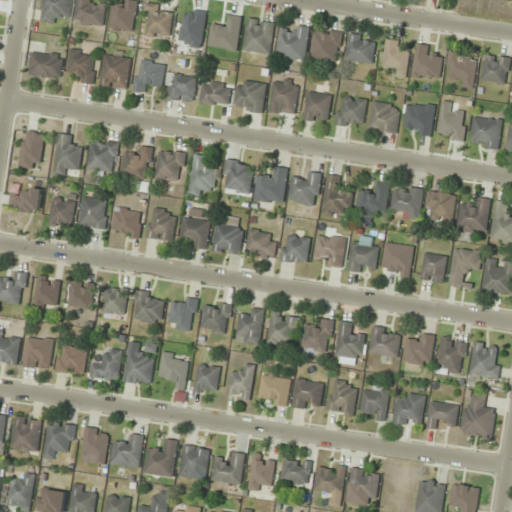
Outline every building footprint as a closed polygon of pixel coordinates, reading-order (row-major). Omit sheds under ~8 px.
[(70,16),(72,0),(43,0),(41,22),(60,24),(61,15),(70,16)] [(88,4),(88,0),(76,0),(75,23),(104,26),(106,6),(88,4)] [(137,27),(133,0),(130,0),(112,2),(116,30),(137,27)] [(142,34),(170,38),(174,8),(146,4),(142,34)] [(243,49),(270,54),(275,23),(248,18),(243,49)] [(306,60),(310,27),(283,24),(279,56),(306,60)] [(342,32),(316,28),(311,60),(337,64),(342,32)] [(346,60),(373,63),(376,38),(348,35),(346,60)] [(414,52),(403,47),(404,44),(391,39),(381,62),(395,69),(393,73),(402,77),(414,52)] [(416,44),(412,76),(439,80),(442,57),(433,56),(434,46),(416,44)] [(97,53),(72,50),(69,71),(78,72),(77,82),(93,84),(97,53)] [(63,55),(32,51),(30,74),(61,77),(63,55)] [(456,75),(456,86),(477,84),(475,53),(447,55),(448,75),(456,75)] [(132,58),(105,54),(100,85),(127,89),(132,58)] [(485,54),(481,80),(507,83),(511,58),(485,54)] [(151,83),(162,85),(165,63),(139,59),(135,90),(150,92),(151,83)] [(194,101),(197,76),(169,73),(166,99),(194,101)] [(294,114),(299,81),(274,77),(270,111),(294,114)] [(234,108),(263,112),(267,84),(238,80),(234,108)] [(230,106),(232,85),(203,82),(201,104),(230,106)] [(331,93),(307,92),(306,120),(329,121),(331,93)] [(367,99),(339,97),(337,125),(364,127),(367,99)] [(431,135),(436,106),(409,101),(404,131),(431,135)] [(437,135),(463,140),(468,114),(451,111),(453,103),(444,101),(437,135)] [(370,130),(397,133),(400,104),(373,102),(370,130)] [(502,120),(474,117),(471,144),(499,147),(502,120)] [(54,173),(78,176),(82,146),(73,145),(74,134),(59,132),(54,173)] [(88,169),(115,171),(118,142),(91,140),(88,169)] [(152,148),(139,146),(138,154),(124,152),(121,175),(148,179),(152,148)] [(184,180),(184,151),(158,151),(158,180),(184,180)] [(190,194),(203,196),(204,187),(214,188),(217,168),(207,166),(208,157),(195,155),(190,194)] [(223,189),(251,191),(253,162),(225,161),(223,189)] [(258,174),(255,200),(284,204),(288,168),(277,167),(275,176),(258,174)] [(311,179),(291,179),(291,203),(320,203),(320,172),(311,172),(311,179)] [(339,187),(340,176),(327,175),(323,212),(350,215),(353,189),(339,187)] [(378,190),(359,189),(358,218),(375,219),(375,212),(387,212),(388,182),(379,182),(378,190)] [(43,189),(14,184),(9,208),(39,213),(43,189)] [(393,207),(403,208),(402,216),(420,219),(424,189),(396,185),(393,207)] [(426,218),(453,221),(456,193),(428,191),(426,218)] [(75,194),(67,194),(67,198),(52,197),(51,226),(74,227),(75,194)] [(108,200),(84,197),(80,226),(105,229),(108,200)] [(461,204),(458,232),(487,235),(490,198),(479,197),(478,206),(461,204)] [(511,244),(511,212),(511,213),(511,211),(511,202),(496,200),(491,242),(511,244)] [(112,233),(140,236),(143,211),(115,208),(112,233)] [(176,210),(150,209),(149,240),(175,241),(176,210)] [(207,248),(210,220),(184,218),(182,237),(191,238),(190,247),(207,248)] [(214,252),(242,252),(243,219),(227,218),(227,226),(215,226),(214,252)] [(277,241),(269,240),(270,232),(250,229),(247,253),(275,257),(277,241)] [(282,260),(308,264),(312,238),(285,234),(282,260)] [(325,256),(324,264),(343,266),(346,237),(319,235),(316,256),(325,256)] [(360,242),(353,241),(348,268),(375,273),(380,240),(361,237),(360,242)] [(412,275),(414,245),(391,244),(389,273),(412,275)] [(481,250),(453,250),(453,286),(467,286),(467,271),(481,271),(481,250)] [(423,280),(445,280),(446,255),(424,254),(423,280)] [(483,291),(511,293),(511,259),(486,257),(483,291)] [(0,278),(0,300),(23,305),(28,273),(13,271),(11,280),(0,278)] [(60,278),(39,276),(36,307),(58,309),(60,278)] [(94,283),(72,281),(70,306),(92,309),(94,283)] [(129,289),(106,287),(103,312),(126,314),(129,289)] [(164,301),(153,300),(154,292),(137,290),(134,320),(161,322),(164,301)] [(198,300),(175,295),(169,326),(192,331),(198,300)] [(201,329),(227,333),(232,305),(206,301),(201,329)] [(238,343),(262,343),(263,309),(250,309),(250,315),(239,314),(238,343)] [(290,348),(300,322),(277,313),(267,339),(290,348)] [(334,320),(322,318),(320,329),(306,326),(302,347),(329,351),(334,320)] [(336,356),(363,359),(366,334),(351,332),(352,322),(340,321),(336,356)] [(402,331),(374,326),(369,352),(397,358),(402,331)] [(0,360),(18,363),(22,335),(0,330),(0,360)] [(404,362),(431,366),(435,336),(418,333),(417,341),(407,340),(404,362)] [(54,339),(27,337),(25,366),(51,369),(54,339)] [(467,341),(442,337),(437,369),(463,373),(467,341)] [(87,343),(59,343),(59,373),(87,373),(87,343)] [(472,375),(499,377),(501,345),(473,343),(472,375)] [(129,351),(125,381),(151,385),(158,345),(148,344),(147,354),(129,351)] [(93,362),(92,378),(121,379),(122,349),(104,348),(104,362),(93,362)] [(185,389),(190,356),(163,353),(160,377),(177,379),(176,388),(185,389)] [(228,394),(249,399),(256,365),(245,363),(243,374),(233,372),(228,394)] [(194,390),(217,394),(221,367),(198,364),(194,390)] [(258,401),(288,404),(291,378),(261,375),(258,401)] [(312,401),(321,402),(324,383),(297,379),(293,406),(310,409),(312,401)] [(358,383),(332,380),(328,411),(354,414),(358,383)] [(360,408),(371,411),(370,417),(384,420),(390,391),(365,386),(360,408)] [(423,426),(426,396),(398,393),(395,422),(423,426)] [(464,404),(461,433),(493,436),(496,408),(486,407),(487,396),(474,394),(473,405),(464,404)] [(457,423),(459,404),(431,401),(428,427),(437,428),(438,421),(457,423)] [(0,453),(4,454),(8,416),(0,414),(0,453)] [(10,447),(36,453),(43,421),(17,416),(10,447)] [(75,426),(50,422),(44,457),(54,459),(56,450),(71,453),(75,426)] [(82,461),(106,464),(110,429),(86,427),(82,461)] [(140,468),(144,435),(127,433),(126,443),(115,442),(112,464),(140,468)] [(149,447),(144,473),(173,478),(179,441),(168,439),(166,450),(149,447)] [(211,449),(184,444),(180,475),(206,479),(211,449)] [(213,481),(242,484),(245,454),(234,453),(234,461),(215,459),(213,481)] [(276,457),(254,454),(249,488),(271,491),(276,457)] [(313,461),(285,458),(282,480),(310,484),(313,461)] [(337,470),(318,468),(315,492),(332,494),(331,505),(341,506),(347,466),(338,465),(337,470)] [(347,499),(375,505),(381,473),(352,468),(347,499)] [(8,504),(29,509),(36,475),(24,473),(22,482),(13,480),(8,504)] [(441,511),(446,483),(421,480),(417,511),(441,511)] [(70,511),(78,511),(77,511),(94,511),(96,495),(86,493),(87,485),(73,484),(70,511)] [(460,511),(476,511),(480,488),(454,484),(451,504),(461,506),(460,511)] [(40,511),(65,511),(66,490),(40,490),(40,511)] [(138,511),(167,511),(170,494),(152,491),(150,505),(140,504),(138,511)] [(129,511),(130,496),(107,495),(106,511),(129,511)]
